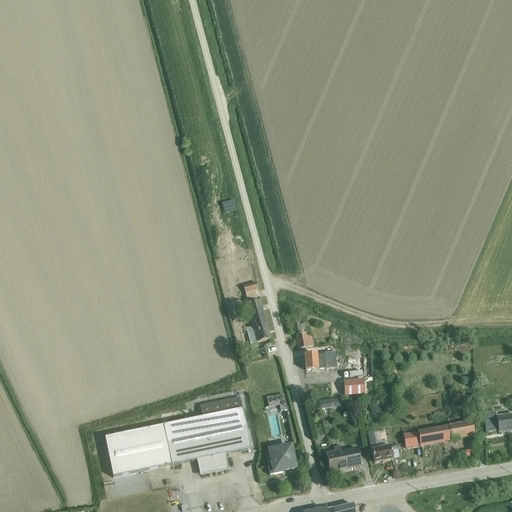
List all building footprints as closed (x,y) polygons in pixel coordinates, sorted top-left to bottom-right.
[(224,202),(227,213),(239,210),(236,199),(224,202)] [(246,280),(242,281),(243,285),(252,282),(250,276),(245,277),(246,280)] [(256,284),(244,288),(247,301),(257,299),(255,292),(258,291),(256,284)] [(253,328),(257,344),(271,340),(260,302),(248,305),(252,322),(251,322),(253,328)] [(305,333),(304,328),(300,328),(299,321),(294,322),(296,335),(305,333)] [(257,344),(253,328),(246,330),(251,346),(257,344)] [(300,352),(314,349),(312,340),(307,341),(306,335),(296,337),(300,352)] [(325,357),(305,358),(306,373),(336,371),(335,355),(325,356),(325,357)] [(363,380),(343,381),(344,397),(364,395),(363,380)] [(284,397),(267,400),(269,409),(279,407),(281,412),(287,411),(284,397)] [(203,419),(105,440),(113,479),(197,462),(200,478),(229,472),(225,456),(251,451),(240,399),(200,408),(203,419)] [(342,401),(331,402),(332,410),(342,409),(342,401)] [(377,406),(369,409),(372,418),(381,415),(377,406)] [(496,413),(484,415),(485,422),(487,433),(499,432),(499,435),(511,433),(511,417),(497,419),(496,413)] [(472,425),(418,435),(421,449),(475,439),(472,425)] [(392,439),(402,437),(400,430),(391,431),(392,439)] [(406,449),(419,447),(416,433),(404,436),(406,449)] [(374,434),(369,435),(374,464),(392,461),(390,447),(377,450),(374,434)] [(293,462),(295,461),(296,461),(294,452),(294,453),(294,455),(292,455),(290,448),(287,448),(279,448),(277,448),(272,452),(268,452),(270,467),(268,468),(270,477),(283,474),(282,472),(295,470),(293,462)] [(331,475),(362,468),(359,451),(328,458),(331,475)]
